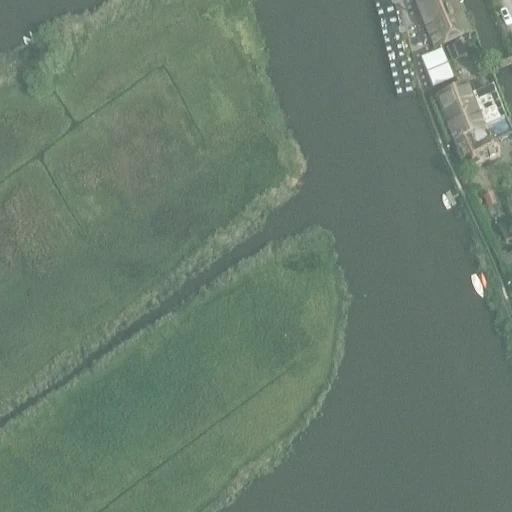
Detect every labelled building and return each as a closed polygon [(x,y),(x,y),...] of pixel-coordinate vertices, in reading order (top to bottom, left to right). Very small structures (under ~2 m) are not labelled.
[(468,37),(452,0),(415,0),(435,50),(468,37)] [(424,56),(433,87),(454,81),(445,50),(424,56)] [(466,87),(437,99),(451,135),(454,143),(494,126),(505,122),(507,121),(494,89),(471,98),(466,87)] [(494,126),(454,143),(465,170),(498,156),(493,144),(511,137),(505,122),(494,126)] [(491,196),(483,200),(487,210),(496,206),(491,196)] [(511,220),(496,228),(503,243),(511,238),(511,220)] [(511,255),(502,260),(506,270),(511,267),(511,255)]
